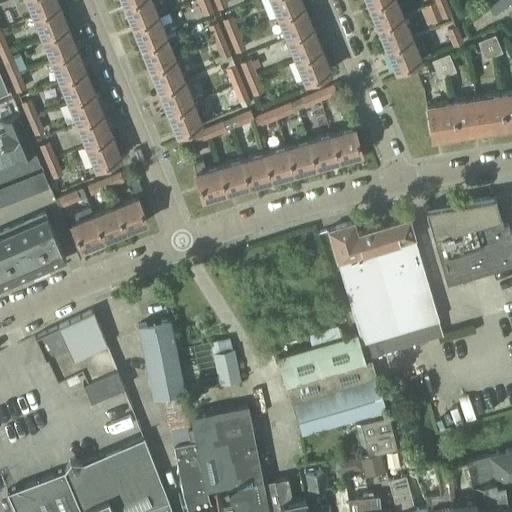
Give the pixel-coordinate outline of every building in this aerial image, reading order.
[(25,0),(32,16),(58,5),(56,0),(25,0)] [(132,25),(157,14),(151,0),(129,0),(123,3),(132,25)] [(196,0),(203,15),(213,11),(208,0),(196,0)] [(213,0),(218,9),(228,5),(225,0),(213,0)] [(269,0),(276,16),(302,5),(300,0),(269,0)] [(377,27),(403,17),(395,0),(381,0),(368,6),(377,27)] [(427,25),(450,15),(444,0),(421,10),(427,25)] [(494,16),(503,9),(496,0),(487,7),(494,16)] [(496,0),(503,9),(511,2),(511,1),(510,0),(496,0)] [(41,38),(67,27),(58,5),(32,16),(41,38)] [(285,38),(311,27),(302,5),(276,16),(285,38)] [(166,36),(162,25),(172,21),(168,13),(158,17),(157,14),(132,25),(140,46),(166,36)] [(229,36),(239,32),(232,16),(222,20),(229,36)] [(386,49),(412,39),(403,17),(377,27),(386,49)] [(214,42),(224,38),(217,22),(207,26),(214,42)] [(453,47),(462,43),(455,26),(445,30),(453,47)] [(50,60),(76,49),(67,27),(41,38),(50,60)] [(294,59),(320,49),(311,27),(285,38),(294,59)] [(236,53),(245,49),(239,32),(229,36),(236,53)] [(175,58),(170,46),(178,42),(175,33),(166,36),(140,46),(149,68),(175,58)] [(493,56),(502,52),(495,35),(486,38),(493,56)] [(221,59),(231,55),(224,38),(214,42),(221,59)] [(484,60),(493,56),(486,38),(477,42),(484,60)] [(395,71),(420,60),(412,39),(386,49),(395,71)] [(59,81),(85,71),(76,49),(50,60),(59,81)] [(303,81),(329,71),(320,49),(294,59),(303,81)] [(19,72),(26,68),(19,52),(12,55),(3,59),(10,75),(19,72)] [(447,75),(456,71),(448,54),(440,57),(447,75)] [(438,78),(447,75),(440,57),(431,61),(438,78)] [(158,90),(184,79),(175,58),(149,68),(158,90)] [(247,79),(256,75),(250,59),(240,63),(247,79)] [(232,85),(241,81),(235,65),(225,69),(232,85)] [(68,103),(94,93),(85,71),(59,81),(68,103)] [(17,92),(26,88),(19,72),(10,75),(17,92)] [(254,96),(263,92),(256,75),(247,79),(254,96)] [(167,112),(193,101),(184,79),(158,90),(167,112)] [(238,102),(248,98),(241,81),(232,85),(238,102)] [(321,101),(337,94),(333,84),(316,90),(321,101)] [(306,107),(321,101),(316,90),(302,97),(306,107)] [(505,128),(511,126),(511,92),(500,94),(505,128)] [(77,125),(103,114),(94,93),(68,103),(77,125)] [(480,131),(505,128),(500,94),(475,98),(480,131)] [(28,118),(38,114),(30,98),(21,102),(28,118)] [(456,135),(480,131),(475,98),(451,102),(456,135)] [(193,101),(167,112),(176,134),(202,123),(193,101)] [(277,119),(294,112),(289,102),(273,108),(277,119)] [(431,139),(456,135),(451,102),(426,106),(431,139)] [(260,126),(277,119),(273,108),(256,115),(260,126)] [(238,126),(254,120),(250,109),(234,116),(238,126)] [(19,159),(34,153),(18,114),(2,121),(7,133),(0,135),(7,151),(14,148),(19,159)] [(35,135),(45,131),(38,114),(28,118),(35,135)] [(103,114),(77,125),(86,147),(112,136),(103,114)] [(205,127),(210,138),(226,131),(222,120),(205,127)] [(193,145),(210,138),(205,127),(189,134),(193,145)] [(330,134),(338,161),(360,154),(353,127),(330,134)] [(315,167),(338,161),(330,134),(308,140),(315,167)] [(112,136),(86,147),(95,168),(121,158),(112,136)] [(293,174),(315,167),(308,140),(285,147),(293,174)] [(47,161),(56,157),(49,141),(40,145),(47,161)] [(293,174),(285,147),(263,153),(270,180),(293,174)] [(248,186),(270,180),(263,153),(240,159),(248,186)] [(32,170),(41,167),(36,154),(27,158),(32,170)] [(54,178),(63,173),(56,157),(47,161),(54,178)] [(23,173),(32,170),(27,158),(19,161),(23,173)] [(225,193),(248,186),(240,159),(218,166),(225,193)] [(225,193),(218,166),(205,169),(203,160),(192,163),(203,199),(225,193)] [(15,177),(23,173),(19,161),(10,164),(15,177)] [(6,180),(15,177),(10,164),(1,168),(6,180)] [(107,188),(123,181),(119,173),(103,179),(107,188)] [(91,194),(107,188),(103,179),(88,185),(91,194)] [(63,206),(79,199),(75,191),(60,197),(63,206)] [(125,232),(147,223),(136,197),(114,206),(125,232)] [(511,238),(508,224),(503,225),(495,197),(424,209),(446,284),(511,264),(511,238)] [(103,241),(125,232),(114,206),(92,215),(103,241)] [(43,211),(0,230),(0,286),(64,258),(43,211)] [(81,250),(103,241),(92,215),(71,224),(81,250)] [(438,320),(408,222),(408,219),(357,234),(392,350),(410,345),(405,330),(438,320)] [(392,350),(357,234),(353,221),(327,229),(366,358),(392,350)] [(107,344),(106,344),(92,310),(33,336),(43,359),(46,358),(56,380),(81,370),(86,381),(83,383),(91,402),(124,388),(116,369),(117,368),(107,344)] [(184,392),(175,351),(169,319),(137,325),(152,399),(184,392)] [(371,359),(364,361),(356,334),(277,357),(287,390),(375,373),(371,359)] [(211,343),(220,385),(239,381),(233,349),(232,349),(230,340),(211,343)] [(381,389),(394,385),(386,356),(372,360),(381,389)] [(382,409),(385,408),(375,373),(287,390),(300,433),(369,413),(371,419),(382,416),(382,412),(382,409)] [(168,431),(190,427),(184,393),(161,398),(168,431)] [(280,511),(274,480),(263,482),(247,404),(189,416),(194,440),(195,440),(203,489),(205,488),(206,490),(226,485),(229,501),(210,505),(209,506),(210,511),(280,511)] [(363,457),(401,447),(393,414),(382,416),(371,419),(355,423),(363,457)] [(172,511),(143,436),(83,462),(75,459),(66,462),(63,469),(6,490),(15,511),(172,511)] [(187,511),(189,511),(209,506),(210,505),(206,490),(205,488),(203,489),(195,440),(194,440),(194,441),(173,445),(183,495),(187,511)] [(511,447),(464,461),(471,484),(495,478),(497,483),(504,481),(511,479),(511,447)] [(446,471),(445,472),(446,491),(447,491),(448,506),(447,511),(474,511),(471,484),(464,461),(445,466),(446,471)] [(307,489),(327,486),(324,470),(304,473),(307,489)] [(447,511),(447,506),(447,491),(446,491),(445,472),(437,473),(439,494),(424,496),(427,507),(423,507),(424,511),(447,511)] [(424,511),(423,507),(414,509),(405,475),(388,480),(396,511),(395,511),(424,511)] [(287,477),(274,480),(280,511),(307,511),(304,496),(292,498),(288,478),(287,477)] [(507,511),(504,481),(497,483),(495,478),(471,484),(474,511),(507,511)] [(349,511),(346,487),(334,489),(337,511),(349,511)] [(379,495),(372,496),(372,491),(368,492),(371,511),(390,511),(390,510),(380,511),(379,495)] [(357,497),(347,498),(349,511),(371,511),(368,492),(362,493),(363,497),(357,497)]
